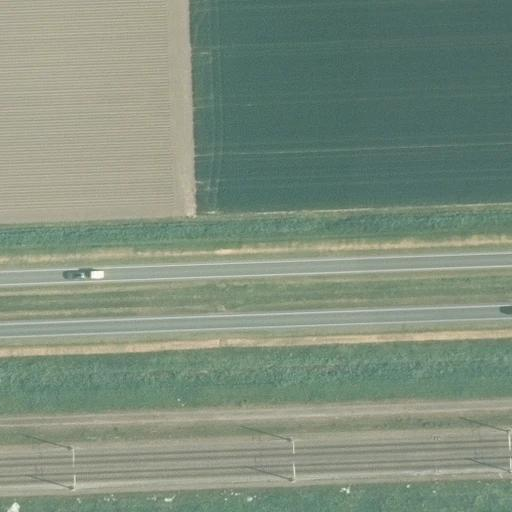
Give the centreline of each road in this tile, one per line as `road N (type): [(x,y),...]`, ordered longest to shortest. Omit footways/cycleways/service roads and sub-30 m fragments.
road 1 (trunk): [(0,332),(511,312)]
road 2 (trunk): [(511,260),(0,279)]
road 3 (track): [(0,425),(511,407)]
